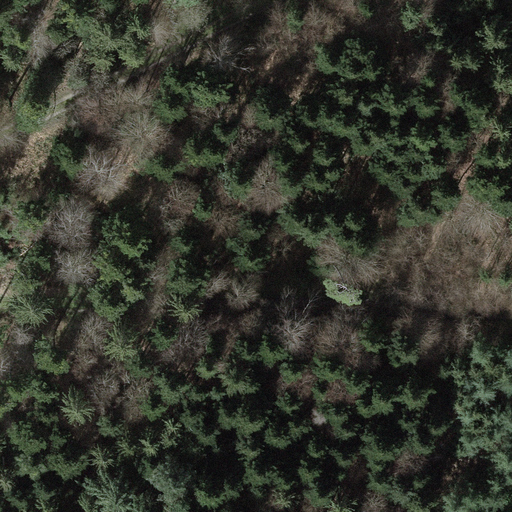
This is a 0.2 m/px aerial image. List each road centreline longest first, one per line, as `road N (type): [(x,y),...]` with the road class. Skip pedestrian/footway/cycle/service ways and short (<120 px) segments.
road 1 (track): [(511,310),(0,305)]
road 2 (track): [(0,138),(278,0)]
